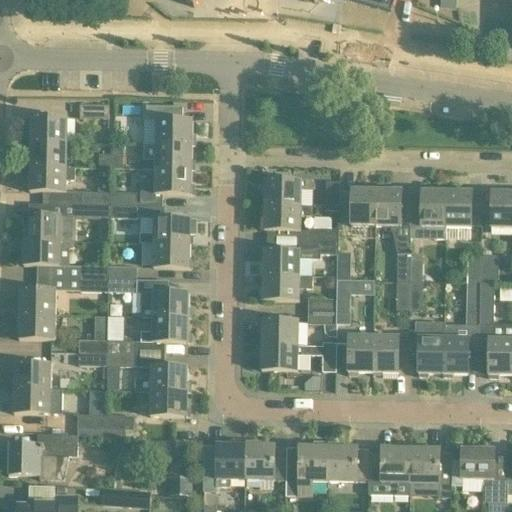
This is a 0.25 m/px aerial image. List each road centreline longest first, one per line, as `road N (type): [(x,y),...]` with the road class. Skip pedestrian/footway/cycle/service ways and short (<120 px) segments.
road 1 (residential): [(511,416),(248,410),(233,402),(231,64)]
road 2 (residential): [(511,105),(231,64)]
road 3 (residential): [(231,64),(0,58)]
